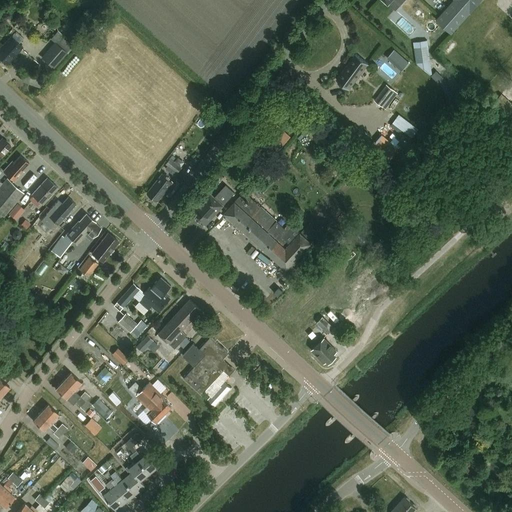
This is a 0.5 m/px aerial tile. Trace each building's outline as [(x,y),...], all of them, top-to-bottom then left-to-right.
[(480,0),(452,0),(436,19),(451,33),(480,0)] [(0,57),(7,64),(22,47),(12,37),(0,50),(0,57)] [(447,51),(456,46),(452,38),(446,42),(447,43),(444,45),(447,51)] [(55,69),(69,54),(56,43),(42,58),(55,69)] [(415,46),(416,61),(430,61),(429,45),(415,46)] [(353,52),(333,78),(346,87),(365,62),(353,52)] [(24,71),(20,79),(38,86),(41,79),(24,71)] [(386,84),(374,100),(385,109),(398,93),(386,84)] [(511,118),(511,102),(501,93),(493,103),(511,119),(511,118)] [(0,156),(10,145),(2,138),(0,139),(0,156)] [(338,148),(326,162),(343,177),(356,163),(338,148)] [(29,163),(20,155),(13,162),(12,161),(3,171),(14,181),(23,171),(22,170),(29,163)] [(182,168),(170,159),(166,165),(168,166),(165,169),(174,176),(176,173),(177,174),(182,168)] [(33,174),(23,185),(27,189),(37,178),(33,174)] [(157,201),(173,182),(163,174),(148,193),(157,201)] [(47,177),(32,194),(33,195),(29,199),(37,206),(40,202),(42,204),(58,187),(47,177)] [(247,189),(254,181),(249,177),(242,185),(247,189)] [(0,213),(4,217),(24,195),(6,179),(2,184),(0,186),(0,213)] [(204,226),(234,193),(229,189),(218,201),(209,193),(191,213),(204,226)] [(290,223),(285,229),(244,192),(224,214),(287,271),(312,243),(290,223)] [(70,210),(75,204),(68,197),(62,203),(58,200),(46,213),(46,214),(40,220),(50,229),(55,222),(58,224),(70,210)] [(24,209),(17,203),(9,212),(15,219),(24,209)] [(95,222),(86,213),(79,220),(78,220),(66,234),(64,237),(61,235),(50,250),(59,256),(72,240),(74,242),(77,244),(85,235),(90,239),(101,228),(95,222)] [(21,224),(27,228),(31,222),(25,219),(21,224)] [(91,253),(102,262),(118,241),(107,233),(91,253)] [(89,257),(79,269),(88,277),(98,265),(89,257)] [(148,309),(152,305),(159,311),(170,299),(164,293),(171,286),(161,277),(151,288),(149,287),(144,293),(145,294),(139,301),(148,309)] [(278,297),(282,291),(278,288),(273,293),(278,297)] [(169,321),(158,333),(169,343),(175,348),(186,336),(181,331),(201,310),(190,299),(189,299),(190,299),(169,321)] [(138,323),(126,313),(119,321),(130,331),(132,330),(138,335),(147,324),(141,319),(138,323)] [(314,321),(328,335),(334,329),(320,314),(314,321)] [(231,388),(224,381),(235,369),(223,359),(229,353),(210,336),(200,348),(194,343),(183,355),(195,366),(184,378),(202,394),(205,391),(210,396),(207,399),(215,406),(231,388)] [(334,354),(338,350),(324,337),(312,350),(324,363),(327,360),(330,363),(337,356),(334,354)] [(124,365),(130,358),(119,347),(112,354),(124,365)] [(113,379),(110,376),(113,374),(112,373),(119,367),(108,355),(101,361),(103,363),(93,373),(103,384),(104,382),(107,386),(113,379)] [(70,372),(63,380),(75,391),(78,388),(76,386),(81,381),(70,372)] [(0,393),(1,395),(9,386),(0,378),(0,393)] [(65,398),(66,398),(72,404),(75,401),(80,396),(75,391),(63,380),(55,389),(65,398)] [(156,407),(163,415),(171,407),(164,399),(165,398),(149,382),(142,389),(158,404),(156,407)] [(123,394),(121,392),(116,388),(117,386),(115,384),(112,386),(114,389),(110,393),(128,409),(136,401),(132,398),(131,400),(128,397),(124,392),(123,394)] [(156,422),(163,415),(156,407),(158,404),(142,389),(136,395),(144,402),(143,402),(147,406),(143,409),(156,422)] [(80,396),(85,401),(89,396),(84,392),(80,396)] [(325,423),(327,425),(330,424),(358,398),(359,395),(358,393),(354,394),(326,420),(325,423)] [(91,406),(85,401),(80,396),(75,401),(80,406),(80,407),(84,411),(85,410),(86,411),(91,406)] [(95,406),(107,418),(114,410),(101,399),(95,406)] [(40,412),(52,423),(55,420),(54,418),(58,413),(48,404),(40,412)] [(470,404),(461,415),(470,423),(480,412),(470,404)] [(345,440),(346,442),(350,441),(378,415),(379,412),(377,411),(374,411),(345,438),(345,440)] [(57,427),(52,423),(40,412),(32,420),(43,430),(47,425),(54,431),(52,432),(61,441),(65,437),(61,433),(62,432),(57,427)] [(92,416),(85,424),(95,434),(103,426),(92,416)] [(57,427),(62,432),(67,427),(61,423),(57,427)] [(50,436),(46,440),(55,448),(59,444),(50,436)] [(32,441),(18,456),(25,462),(38,448),(32,441)] [(71,453),(76,447),(70,442),(65,448),(71,453)] [(136,450),(133,453),(149,473),(159,465),(148,452),(142,457),(136,450)] [(136,462),(130,467),(140,480),(149,473),(133,453),(130,455),(136,462)] [(96,464),(88,456),(82,462),(91,470),(96,464)] [(130,474),(123,479),(135,494),(145,486),(140,480),(130,467),(128,466),(125,468),(130,474)] [(23,481),(17,476),(13,472),(8,478),(9,479),(2,486),(0,483),(0,495),(8,487),(13,482),(17,486),(23,481)] [(96,475),(91,480),(100,491),(106,486),(96,475)] [(112,479),(109,482),(125,502),(135,494),(123,479),(116,485),(112,479)] [(110,490),(103,496),(115,510),(125,502),(109,482),(106,484),(110,490)] [(8,487),(0,495),(0,502),(5,507),(14,496),(9,492),(11,490),(8,487)] [(42,505),(44,507),(50,501),(41,493),(31,503),(37,509),(42,505)] [(413,511),(417,508),(405,496),(389,511),(413,511)] [(31,511),(35,509),(31,505),(29,507),(24,503),(15,511),(31,511)]
